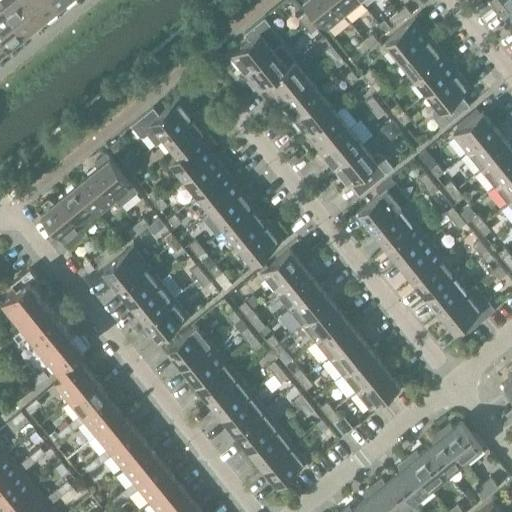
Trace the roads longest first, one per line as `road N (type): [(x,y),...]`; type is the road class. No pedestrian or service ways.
road 1 (residential): [(256,511),(11,210)]
road 2 (residential): [(461,390),(237,117)]
road 3 (residential): [(298,511),(461,390)]
